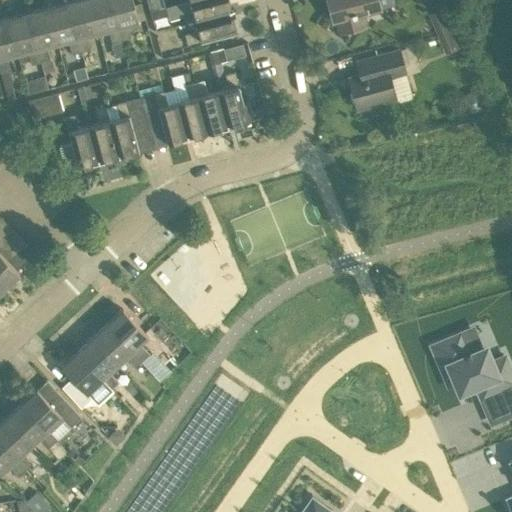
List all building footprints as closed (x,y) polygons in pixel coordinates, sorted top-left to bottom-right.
[(87,35),(97,32),(88,0),(72,0),(67,1),(80,51),(90,49),(87,35)] [(111,42),(120,39),(109,0),(88,0),(97,32),(108,29),(111,42)] [(109,0),(120,39),(130,37),(127,24),(138,21),(132,0),(109,0)] [(194,20),(230,10),(227,0),(187,0),(165,6),(169,19),(184,15),(186,22),(194,20)] [(362,13),(378,9),(375,0),(326,0),(332,20),(335,19),(338,33),(365,26),(362,13)] [(71,54),(80,51),(67,1),(47,7),(56,43),(68,40),(71,54)] [(436,33),(458,28),(448,4),(427,14),(436,33)] [(47,45),(56,43),(47,7),(27,12),(40,61),(41,61),(50,59),(47,45)] [(164,7),(149,11),(152,19),(166,15),(164,7)] [(230,10),(194,20),(197,30),(184,34),(187,44),(236,31),(230,10)] [(31,64),(40,61),(27,12),(7,17),(16,53),(27,50),(31,64)] [(7,17),(0,19),(0,72),(10,70),(6,56),(16,53),(7,17)] [(458,28),(436,33),(444,53),(465,44),(458,28)] [(223,47),(207,52),(211,64),(227,60),(223,47)] [(357,109),(395,99),(390,77),(404,74),(399,51),(376,57),(379,71),(349,78),(357,109)] [(50,59),(41,61),(44,73),(53,70),(50,59)] [(185,136),(206,131),(190,71),(181,73),(187,97),(176,100),(185,136)] [(226,126),(216,90),(207,92),(203,79),(194,82),(191,71),(190,71),(206,131),(226,126)] [(216,90),(226,126),(246,121),(234,71),(225,74),(228,87),(216,90)] [(24,83),(27,93),(27,95),(48,89),(48,87),(45,77),(24,83)] [(3,85),(6,99),(15,97),(11,82),(3,85)] [(31,116),(61,108),(56,89),(26,98),(31,116)] [(185,136),(176,100),(166,103),(163,90),(115,103),(118,115),(108,118),(117,155),(138,150),(133,132),(161,125),(165,141),(185,136)] [(108,118),(105,106),(95,108),(98,120),(87,123),(97,160),(117,155),(108,118)] [(97,160),(87,123),(77,126),(74,114),(63,117),(70,141),(61,143),(58,147),(62,159),(65,161),(74,158),(76,166),(97,160)] [(0,236),(10,227),(2,219),(0,220),(0,236)] [(0,250),(17,235),(10,227),(0,236),(0,250)] [(0,255),(6,262),(25,244),(17,235),(0,250),(0,255)] [(6,262),(15,271),(34,253),(25,244),(6,262)] [(0,255),(0,286),(2,289),(18,275),(15,271),(6,262),(0,255)] [(106,324),(140,361),(141,361),(152,373),(160,366),(139,343),(146,336),(121,309),(106,324)] [(134,367),(140,361),(106,324),(91,338),(115,364),(125,356),(134,367)] [(459,332),(433,343),(446,376),(453,373),(459,388),(476,381),(481,394),(500,387),(507,403),(511,400),(511,374),(506,361),(492,367),(484,346),(467,352),(459,332)] [(108,371),(115,364),(91,338),(76,352),(110,389),(118,382),(108,371)] [(104,395),(110,389),(76,352),(60,366),(71,378),(61,387),(81,407),(92,397),(96,402),(104,395)] [(19,404),(64,452),(65,451),(65,452),(73,445),(53,423),(60,417),(69,427),(80,416),(58,392),(46,402),(35,390),(19,404)] [(58,458),(64,452),(19,404),(4,418),(29,445),(39,436),(58,458)] [(22,452),(29,445),(4,418),(0,421),(0,443),(24,469),(32,462),(22,452)] [(18,475),(24,469),(0,443),(0,472),(8,465),(18,475)] [(300,511),(333,511),(324,505),(325,503),(311,493),(304,503),(306,504),(300,511)] [(35,511),(23,498),(16,500),(18,511),(35,511)]
